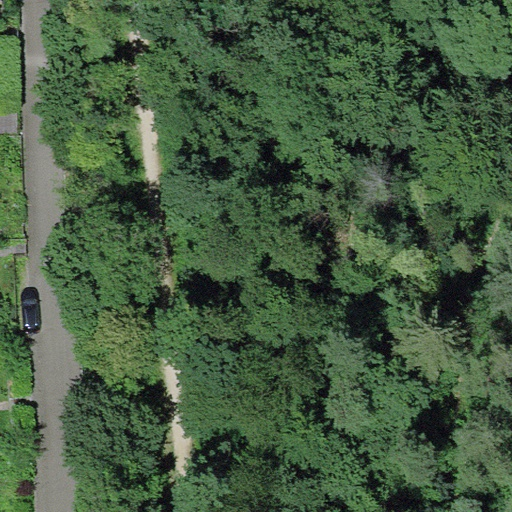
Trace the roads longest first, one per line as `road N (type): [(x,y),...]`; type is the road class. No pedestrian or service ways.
road 1 (track): [(135,0),(188,511)]
road 2 (residential): [(64,511),(44,0)]
